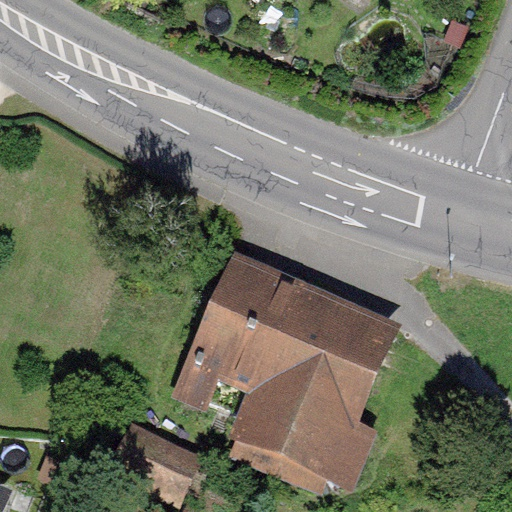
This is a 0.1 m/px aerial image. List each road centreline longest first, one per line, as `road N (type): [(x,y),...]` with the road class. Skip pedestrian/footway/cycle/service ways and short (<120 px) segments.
road 1 (tertiary): [(0,9),(255,147),(442,217)]
road 2 (track): [(442,217),(398,268),(411,309),(511,418)]
road 3 (unclassified): [(511,77),(475,172),(442,217)]
